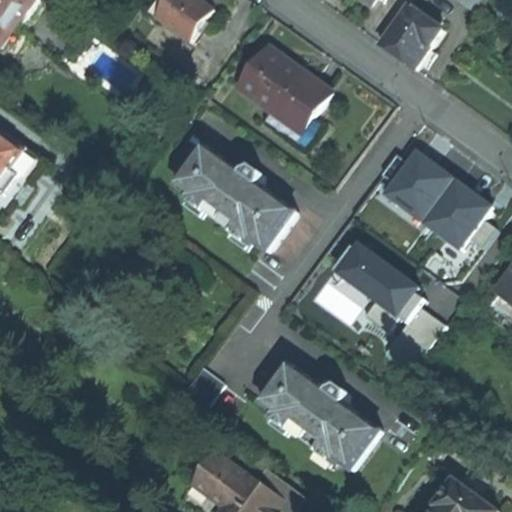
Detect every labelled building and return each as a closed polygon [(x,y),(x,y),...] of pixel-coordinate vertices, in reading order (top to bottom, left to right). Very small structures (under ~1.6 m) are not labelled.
[(46,0),(45,0),(0,0),(0,45),(19,59),(35,38),(28,33),(48,4),(45,2),(46,0)] [(164,0),(163,0),(154,14),(162,20),(161,21),(195,46),(219,14),(199,0),(176,0),(172,6),(164,0)] [(462,0),(487,17),(486,0),(462,0)] [(401,59),(419,72),(447,33),(413,8),(385,47),(401,59)] [(313,79),(274,52),(250,85),(312,130),(336,96),(313,79)] [(29,156),(0,134),(0,195),(1,194),(9,200),(25,179),(16,173),(29,156)] [(500,206),(422,151),(413,163),(402,156),(389,175),(399,181),(389,195),(466,250),(475,238),(488,248),(501,229),(490,221),(500,206)] [(300,215),(277,198),(273,204),(265,199),(265,190),(263,188),(265,186),(266,178),(261,174),(256,171),(249,174),(247,176),(241,172),(236,177),(205,155),(181,188),(212,211),(210,214),(239,235),(241,232),(272,255),(300,215)] [(121,176),(104,163),(96,173),(114,186),(121,176)] [(114,186),(96,173),(89,167),(79,181),(104,199),(114,186)] [(426,287),(363,241),(341,271),(383,302),(373,316),(394,331),(403,318),(412,324),(390,354),(418,374),(452,326),(425,306),(430,299),(421,293),(426,287)] [(511,301),(504,295),(495,308),(511,320),(511,301)] [(320,385),(298,368),(268,406),(298,429),(295,432),(325,453),(328,451),(358,474),(383,441),(353,419),(357,412),(350,407),(351,396),(347,393),(343,390),(322,396),(316,391),(320,385)] [(218,380),(205,371),(189,392),(202,402),(218,380)] [(227,387),(218,380),(202,402),(211,409),(227,387)] [(301,511),(309,501),(269,471),(261,482),(253,477),(251,480),(219,456),(197,485),(229,509),(226,511),(301,511)] [(498,511),(459,483),(439,509),(441,511),(440,511),(498,511)]
